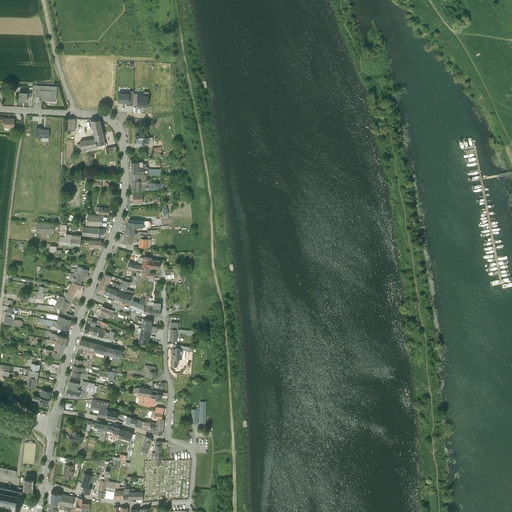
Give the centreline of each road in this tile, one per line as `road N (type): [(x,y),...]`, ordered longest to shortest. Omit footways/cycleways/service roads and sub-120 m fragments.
road 1 (track): [(234,511),(210,198),(175,0)]
road 2 (residential): [(88,293),(121,210),(123,148),(111,119),(76,111)]
road 3 (track): [(0,311),(25,109)]
road 4 (residential): [(167,437),(192,450),(190,498),(129,501)]
